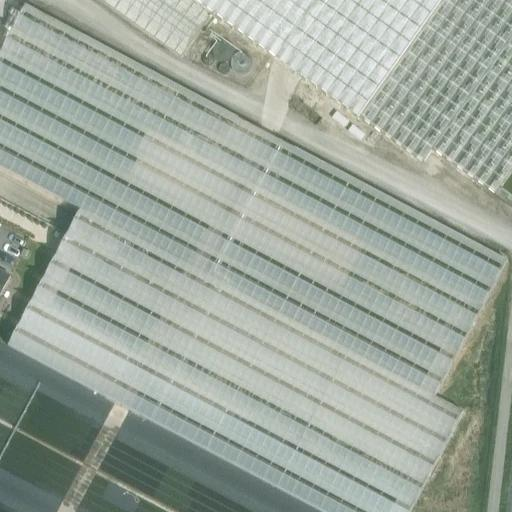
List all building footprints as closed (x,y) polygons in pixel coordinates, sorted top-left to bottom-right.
[(190,0),(98,0),(181,59),(212,15),(190,0)] [(190,0),(212,15),(275,59),(317,0),(190,0)] [(317,0),(275,59),(359,119),(443,0),(317,0)] [(511,0),(443,0),(359,119),(423,164),(432,151),(495,196),(511,171),(511,0)] [(509,265),(25,8),(0,55),(0,171),(79,214),(8,347),(317,511),(413,511),(466,415),(437,400),(509,265)] [(0,297),(11,278),(0,272),(0,297)]
